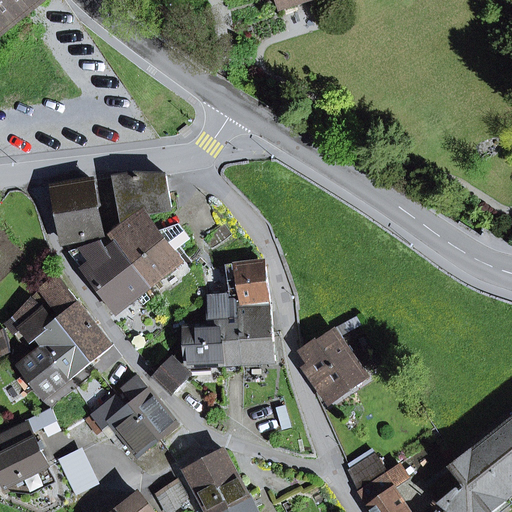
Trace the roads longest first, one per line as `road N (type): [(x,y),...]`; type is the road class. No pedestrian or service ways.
road 1 (residential): [(34,177),(69,269),(149,380),(224,442),(331,475)]
road 2 (residential): [(190,158),(249,222),(278,272),(295,365),(331,475)]
road 3 (tertiary): [(511,270),(464,252),(241,110)]
road 4 (tertiary): [(241,110),(97,0)]
road 5 (residential): [(34,177),(190,158)]
